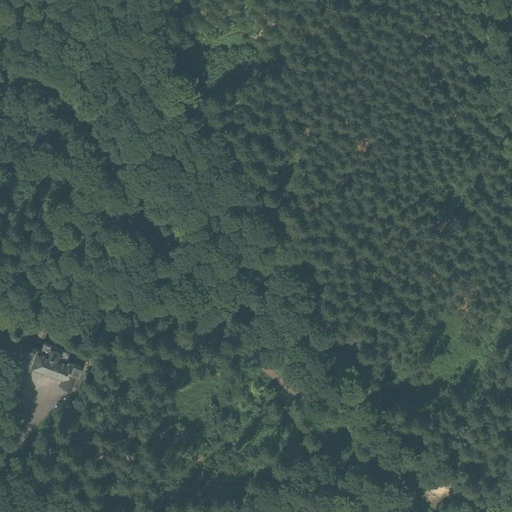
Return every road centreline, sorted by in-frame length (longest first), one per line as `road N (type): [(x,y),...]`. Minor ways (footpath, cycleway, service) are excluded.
road 1 (track): [(0,62),(42,79),(74,107),(232,332),(262,362),(371,439),(409,478),(442,484)]
road 2 (track): [(443,464),(348,359),(159,0)]
road 3 (track): [(417,0),(473,160),(511,236)]
